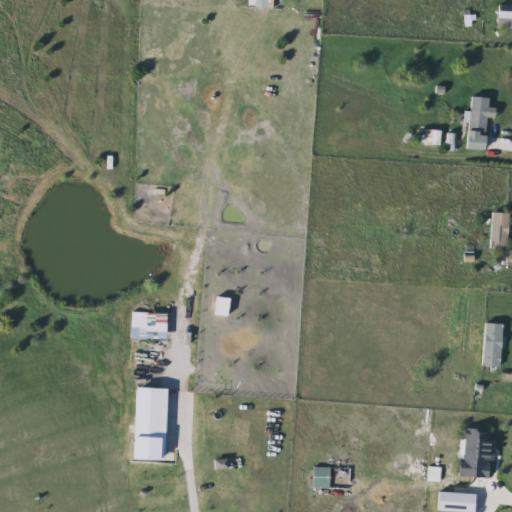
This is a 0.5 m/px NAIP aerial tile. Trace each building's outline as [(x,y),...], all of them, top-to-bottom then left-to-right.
[(493,20),(493,5),(511,5),(511,20),(493,20)] [(466,133),(466,98),(485,98),(485,133),(466,133)] [(504,249),(487,249),(487,213),(504,213),(504,249)] [(498,368),(478,367),(480,323),(500,324),(498,368)] [(453,478),(453,458),(458,458),(459,428),(487,429),(487,439),(492,439),(492,462),(487,462),(487,478),(453,478)] [(327,488),(310,488),(310,467),(327,467),(327,488)] [(460,500),(445,500),(445,486),(460,486),(460,500)]
